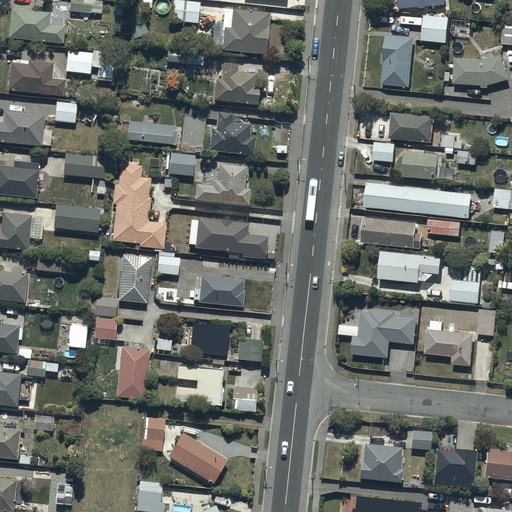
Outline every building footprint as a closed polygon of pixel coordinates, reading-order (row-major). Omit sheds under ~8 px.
[(97,0),(71,0),(70,11),(102,13),(103,0),(97,0)] [(152,0),(142,0),(142,8),(152,8),(152,0)] [(201,2),(183,0),(174,0),(172,20),(199,22),(201,2)] [(446,0),(398,0),(400,11),(448,6),(446,0)] [(50,12),(13,9),(11,39),(64,43),(65,26),(49,25),(50,12)] [(272,12),(234,9),(233,28),(225,27),(224,51),(269,54),(272,12)] [(451,17),(426,14),(423,40),(448,43),(451,17)] [(145,21),(130,26),(136,43),(151,37),(145,21)] [(511,23),(505,23),(503,43),(511,43),(511,23)] [(415,38),(387,35),(382,86),(409,89),(415,38)] [(69,50),(67,72),(92,74),(92,67),(99,68),(99,78),(115,79),(117,52),(78,48),(78,51),(69,50)] [(169,48),(168,61),(183,62),(183,64),(204,66),(205,51),(169,48)] [(457,57),(455,83),(483,85),(483,87),(489,87),(489,85),(511,79),(504,54),(486,59),(457,57)] [(12,62),(9,90),(65,96),(67,80),(53,78),(55,63),(29,60),(29,64),(12,62)] [(223,80),(218,80),(216,101),(260,105),(261,87),(257,87),(257,73),(239,72),(239,64),(225,63),(223,80)] [(78,102),(57,101),(56,122),(77,123),(78,102)] [(184,103),(183,115),(201,116),(202,105),(184,103)] [(0,122),(0,141),(43,146),(43,145),(52,146),(53,130),(45,129),(47,114),(5,110),(4,123),(0,122)] [(213,128),(211,150),(255,154),(257,137),(251,137),(252,124),(233,123),(234,114),(220,112),(218,128),(213,128)] [(436,118),(392,113),(390,139),(433,144),(436,118)] [(176,125),(130,121),(128,141),(177,145),(178,131),(175,131),(176,125)] [(457,135),(443,134),(442,146),(463,148),(463,142),(457,141),(457,135)] [(397,143),(376,141),(374,159),(396,161),(397,143)] [(478,151),(459,150),(459,162),(477,163),(478,151)] [(196,154),(171,152),(170,174),(194,176),(196,154)] [(440,155),(405,152),(403,179),(438,182),(440,155)] [(66,153),(64,174),(107,178),(108,156),(66,153)] [(0,165),(0,194),(38,199),(41,169),(39,169),(40,163),(15,161),(14,167),(0,165)] [(143,166),(121,164),(120,185),(115,184),(114,204),(117,204),(114,241),(140,244),(140,247),(155,248),(155,251),(163,252),(164,249),(165,249),(167,223),(150,221),(152,197),(150,197),(152,178),(142,177),(143,166)] [(198,184),(196,200),(250,205),(252,189),(247,188),(249,167),(220,164),(219,180),(213,179),(213,185),(198,184)] [(107,179),(100,179),(100,186),(98,186),(97,194),(106,194),(107,179)] [(474,195),(367,183),(364,208),(471,220),(474,195)] [(494,207),(511,208),(511,190),(511,189),(495,189),(494,207)] [(55,228),(71,229),(70,238),(84,239),(84,230),(99,231),(101,208),(57,205),(55,228)] [(33,215),(5,212),(3,232),(0,231),(0,247),(29,250),(33,215)] [(418,223),(364,217),(361,243),(415,249),(418,223)] [(249,224),(199,218),(195,247),(242,253),(242,257),(266,259),(269,237),(248,235),(249,224)] [(462,221),(429,218),(427,233),(461,236),(462,221)] [(423,256),(381,252),(378,279),(420,283),(423,256)] [(152,256),(124,254),(120,300),(148,303),(152,256)] [(160,255),(158,273),(180,275),(181,257),(160,255)] [(482,269),(458,267),(457,278),(453,278),(451,301),(479,303),(482,269)] [(29,273),(0,270),(0,300),(26,303),(29,273)] [(191,270),(182,270),(181,277),(178,276),(177,290),(180,290),(180,295),(189,295),(191,270)] [(202,276),(201,290),(195,289),(194,299),(200,300),(200,303),(245,306),(246,290),(245,290),(246,279),(202,276)] [(118,298),(97,296),(96,315),(117,316),(118,298)] [(389,357),(390,342),(415,343),(417,316),(397,315),(397,310),(372,308),(371,312),(362,311),(361,336),(355,335),(353,354),(389,357)] [(495,309),(478,309),(477,334),(494,335),(495,309)] [(8,318),(1,317),(2,312),(0,311),(0,351),(17,353),(20,325),(8,324),(8,318)] [(118,319),(97,317),(95,339),(91,338),(91,347),(109,349),(110,339),(116,340),(118,319)] [(431,320),(430,329),(428,329),(426,353),(453,355),(453,364),(472,365),(474,332),(443,330),(444,321),(431,320)] [(194,323),(191,352),(228,356),(231,325),(211,322),(211,325),(194,323)] [(265,340),(240,338),(238,360),(263,361),(265,340)] [(171,350),(172,340),(158,339),(157,349),(171,350)] [(150,348),(122,346),(118,396),(146,399),(150,348)] [(29,360),(27,375),(45,377),(46,371),(58,372),(59,363),(29,360)] [(225,369),(179,365),(177,378),(199,380),(198,388),(177,386),(176,402),(222,406),(225,369)] [(0,371),(0,404),(18,407),(21,374),(0,371)] [(259,389),(234,387),(234,399),(236,399),(235,410),(258,412),(259,389)] [(166,419),(144,417),(141,449),(163,451),(166,419)] [(28,447),(20,447),(21,430),(0,427),(0,457),(18,459),(18,463),(39,465),(40,457),(27,456),(28,447)] [(433,431),(412,430),(411,449),(432,450),(433,431)] [(184,432),(169,456),(214,484),(229,460),(184,432)] [(403,451),(365,446),(361,481),(402,486),(404,473),(400,473),(403,451)] [(455,452),(437,450),(434,485),(474,489),(478,451),(455,448),(455,452)] [(511,451),(488,448),(484,477),(511,480),(511,451)] [(52,466),(22,465),(21,477),(52,478),(52,466)] [(0,509),(15,511),(18,480),(0,478),(0,509)] [(163,482),(140,480),(138,511),(139,511),(165,511),(166,503),(162,503),(163,482)] [(421,503),(357,496),(356,509),(353,508),(352,511),(440,511),(421,509),(421,503)] [(327,501),(326,511),(349,511),(351,503),(327,501)]
